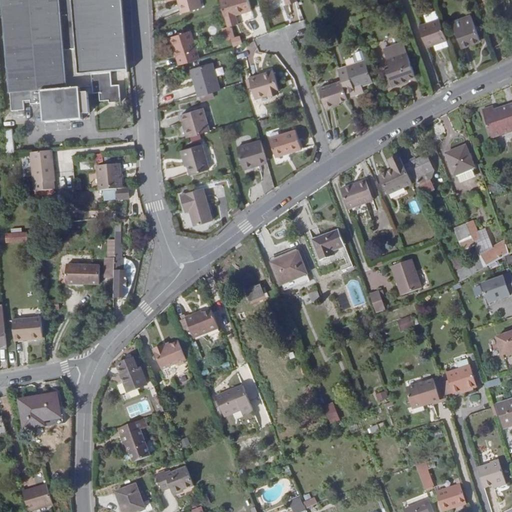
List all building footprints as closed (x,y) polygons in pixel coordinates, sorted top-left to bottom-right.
[(89,117),(87,95),(80,95),(79,88),(92,87),(93,93),(95,93),(98,93),(98,101),(107,101),(107,103),(120,102),(118,85),(110,85),(110,72),(119,71),(128,71),(122,0),(73,0),(76,24),(63,24),(61,0),(2,0),(11,111),(23,110),(23,101),(30,101),(30,106),(41,106),(43,126),(81,123),(81,117),(89,117)] [(177,0),(180,11),(199,5),(197,0),(177,0)] [(247,0),(219,0),(222,9),(228,28),(238,25),(236,15),(251,11),(247,0)] [(206,43),(204,33),(201,33),(196,17),(179,22),(187,48),(206,43)] [(474,26),(470,17),(453,25),(462,48),(480,40),(476,31),(478,27),(474,26)] [(426,49),(448,42),(441,21),(441,20),(419,27),(421,35),(426,49)] [(325,30),(331,49),(338,47),(332,28),(325,30)] [(239,37),(231,40),(233,47),(241,44),(239,37)] [(390,70),(396,87),(411,81),(410,79),(415,77),(407,54),(391,61),(393,69),(390,70)] [(196,82),(193,83),(197,97),(219,90),(211,63),(192,68),(196,82)] [(348,99),(357,97),(355,90),(362,87),(373,84),(366,64),(339,73),(342,80),(348,99)] [(389,89),(396,87),(390,70),(384,72),(389,89)] [(274,72),(251,79),(256,100),(280,93),(274,72)] [(256,100),(251,79),(244,81),(244,83),(250,102),(256,100)] [(342,80),(340,81),(346,100),(348,99),(342,80)] [(336,91),(340,102),(346,100),(340,81),(335,82),(336,84),(329,86),(331,93),(336,91)] [(331,104),(340,102),(336,91),(331,93),(329,86),(336,84),(335,82),(325,86),(331,104)] [(326,109),(332,108),(331,104),(325,86),(319,88),(326,109)] [(87,95),(93,93),(92,87),(79,88),(80,95),(87,95)] [(355,90),(357,97),(365,94),(362,87),(355,90)] [(221,97),(219,90),(197,97),(199,103),(221,97)] [(488,106),(478,109),(487,138),(511,129),(511,107),(510,102),(489,109),(488,106)] [(180,116),(186,138),(209,131),(202,109),(180,116)] [(1,129),(4,154),(14,153),(11,128),(1,129)] [(297,138),(270,146),(276,165),(303,157),(297,138)] [(201,144),(180,150),(187,175),(208,169),(201,144)] [(473,170),(465,148),(448,154),(456,176),(473,170)] [(49,165),(48,150),(29,152),(31,182),(53,181),(52,165),(49,165)] [(382,171),(389,190),(414,181),(413,178),(408,163),(404,153),(394,158),(397,166),(382,171)] [(413,178),(428,173),(435,170),(430,155),(408,163),(413,178)] [(261,159),(236,167),(242,187),(266,181),(261,159)] [(96,166),(98,190),(114,189),(119,189),(118,164),(96,166)] [(389,190),(382,171),(375,174),(382,193),(389,190)] [(416,186),(422,184),(431,180),(428,173),(413,178),(414,181),(416,186)] [(368,178),(344,187),(351,207),(376,198),(368,178)] [(422,184),(426,194),(435,191),(431,180),(422,184)] [(416,186),(420,196),(426,194),(422,184),(416,186)] [(114,189),(114,200),(127,199),(127,188),(119,189),(114,189)] [(201,189),(178,196),(183,213),(188,211),(192,227),(210,222),(201,189)] [(233,214),(235,217),(242,212),(239,209),(233,214)] [(470,221),(464,223),(471,242),(477,240),(475,233),(470,221)] [(337,229),(329,233),(335,249),(337,248),(340,246),(344,245),(337,229)] [(485,229),(475,233),(477,240),(471,242),(477,258),(493,250),(485,229)] [(322,255),(335,249),(329,233),(315,239),(322,255)] [(4,244),(19,243),(19,235),(3,236),(4,244)] [(484,269),(508,257),(510,256),(506,244),(493,250),(477,258),(478,260),(482,270),(484,269)] [(297,248),(288,252),(290,255),(273,262),(282,284),(307,273),(297,248)] [(324,259),(337,254),(335,249),(322,255),(324,259)] [(272,258),(273,262),(290,255),(288,252),(272,258)] [(124,254),(115,255),(115,266),(124,266),(124,254)] [(413,258),(393,265),(402,294),(422,287),(413,258)] [(453,285),(482,270),(478,260),(449,275),(453,285)] [(63,284),(98,285),(99,263),(64,262),(63,284)] [(115,266),(116,295),(125,295),(125,284),(128,284),(128,266),(124,266),(115,266)] [(511,296),(511,275),(484,284),(490,304),(497,302),(498,300),(504,298),(506,299),(511,296)] [(260,285),(247,291),(250,299),(264,294),(260,285)] [(379,288),(369,292),(376,311),(386,308),(379,288)] [(307,292),(308,302),(317,301),(316,291),(307,292)] [(348,295),(338,294),(336,308),(346,309),(348,295)] [(196,315),(195,312),(194,311),(187,314),(191,324),(195,333),(219,324),(212,308),(204,312),(196,315)] [(179,317),(183,327),(191,324),(187,314),(179,317)] [(415,314),(397,319),(400,330),(418,325),(415,314)] [(40,316),(12,318),(14,340),(42,338),(40,316)] [(511,332),(498,337),(504,355),(511,352),(511,332)] [(164,347),(163,344),(153,348),(161,369),(174,364),(179,366),(184,364),(186,359),(179,341),(170,345),(164,347)] [(142,369),(138,370),(132,356),(122,360),(119,365),(123,376),(125,376),(127,382),(126,382),(129,389),(147,381),(142,369)] [(470,366),(447,374),(453,394),(466,390),(467,392),(477,389),(470,366)] [(440,377),(433,380),(440,399),(447,397),(440,377)] [(490,387),(500,383),(498,378),(488,381),(490,387)] [(440,399),(433,380),(406,389),(412,409),(440,399)] [(254,408),(245,385),(218,395),(226,414),(242,407),(244,412),(254,408)] [(386,390),(375,394),(378,401),(388,398),(386,390)] [(38,421),(44,420),(62,417),(59,395),(23,401),(27,429),(39,426),(38,421)] [(159,395),(154,397),(160,412),(165,410),(159,395)] [(511,425),(511,400),(498,405),(505,428),(511,425)] [(330,404),(323,407),(330,423),(336,420),(330,404)] [(369,431),(384,429),(383,423),(368,426),(369,431)] [(143,425),(123,432),(126,441),(129,440),(135,459),(153,453),(143,425)] [(479,470),(485,490),(494,487),(498,486),(499,489),(508,486),(501,462),(489,466),(489,467),(479,470)] [(425,463),(416,467),(425,490),(434,487),(425,463)] [(194,485),(187,466),(166,474),(164,471),(156,474),(163,491),(171,487),(174,493),(194,485)] [(53,504),(47,483),(23,491),(28,507),(29,511),(53,504)] [(130,511),(144,507),(134,483),(116,490),(123,511),(130,511)] [(442,511),(443,511),(451,510),(451,507),(466,503),(461,486),(437,493),(442,511)] [(304,501),(306,507),(317,504),(315,497),(304,501)] [(429,511),(425,502),(405,510),(405,511),(429,511)]
